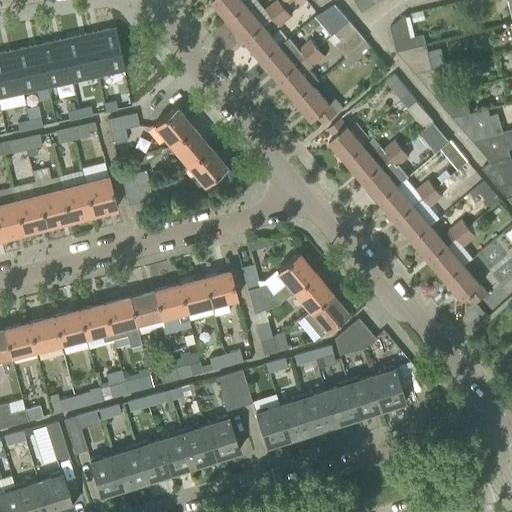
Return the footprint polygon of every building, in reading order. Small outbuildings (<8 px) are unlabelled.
[(246,5),(241,0),(211,0),(228,20),(246,5)] [(284,7),(292,0),(276,0),(266,10),(272,17),(284,7)] [(380,0),(354,0),(360,11),(380,0)] [(349,20),(335,4),(315,15),(332,34),(349,20)] [(263,25),(246,5),(228,20),(245,40),(263,25)] [(280,25),(291,15),(284,7),(272,17),(280,25)] [(411,17),(406,18),(405,16),(390,27),(397,53),(424,46),(421,34),(415,36),(411,17)] [(366,40),(349,20),(332,34),(332,35),(334,32),(341,40),(336,45),(346,57),(366,40)] [(279,44),(263,25),(245,40),(262,59),(279,44)] [(114,27),(88,33),(98,76),(124,70),(114,27)] [(98,75),(88,32),(63,38),(73,81),(98,75)] [(278,79),(317,46),(311,39),(298,49),(289,37),(279,44),(262,59),(278,79)] [(73,81),(63,38),(38,44),(48,87),(73,81)] [(48,87),(38,44),(13,49),(23,92),(48,87)] [(427,45),(424,46),(397,53),(415,74),(433,70),(427,45)] [(325,56),(317,46),(278,79),(295,99),(313,84),(318,79),(309,68),(325,56)] [(0,97),(23,92),(13,49),(0,52),(0,97)] [(444,67),(433,70),(415,74),(434,96),(450,92),(444,67)] [(417,100),(395,72),(385,80),(408,107),(416,100),(417,100)] [(334,96),(328,102),(313,84),(295,99),(312,119),(317,115),(323,123),(343,107),(334,96)] [(463,89),(450,92),(434,96),(452,118),(469,113),(463,89)] [(115,100),(103,103),(105,111),(117,108),(115,100)] [(433,120),(416,100),(408,107),(425,127),(424,127),(424,128),(432,121),(433,120)] [(90,106),(78,109),(80,117),(92,114),(90,106)] [(193,127),(176,106),(154,125),(171,145),(193,127)] [(78,109),(67,111),(68,119),(80,117),(78,109)] [(498,114),(489,116),(487,109),(481,110),(469,113),(452,118),(471,140),(489,136),(503,131),(498,114)] [(125,129),(139,126),(136,113),(107,119),(110,132),(125,129)] [(40,117),(29,120),(30,128),(42,125),(40,117)] [(364,145),(340,117),(327,128),(334,135),(329,140),(346,160),(364,145)] [(29,120),(17,123),(18,130),(30,128),(29,120)] [(89,134),(86,123),(71,127),(73,138),(89,134)] [(73,138),(71,127),(56,130),(58,141),(73,138)] [(209,146),(193,127),(171,145),(187,165),(209,146)] [(511,128),(503,131),(489,136),(471,140),(489,161),(488,162),(511,156),(508,148),(511,147),(511,128)] [(127,140),(125,129),(110,132),(112,143),(127,140)] [(40,133),(24,137),(26,150),(42,146),(40,133)] [(26,150),(24,137),(8,140),(11,153),(26,150)] [(380,165),(403,146),(395,138),(384,148),(381,145),(371,154),(364,145),(346,160),(362,180),(380,165)] [(226,167),(209,146),(187,165),(204,185),(226,167)] [(380,165),(362,180),(370,189),(368,191),(376,201),(378,199),(379,200),(397,185),(405,177),(408,175),(399,165),(410,155),(403,146),(380,165)] [(511,181),(511,159),(511,156),(488,162),(481,168),(497,187),(511,181)] [(152,198),(147,179),(145,170),(132,173),(140,201),(152,198)] [(140,201),(132,173),(120,176),(128,205),(140,201)] [(116,208),(111,189),(108,175),(84,181),(93,214),(116,208)] [(422,197),(435,186),(427,177),(414,188),(422,197)] [(93,214),(84,181),(61,187),(69,220),(93,214)] [(511,181),(497,187),(511,203),(511,181)] [(413,205),(406,195),(397,185),(379,200),(396,219),(413,205)] [(444,196),(435,186),(422,197),(431,207),(444,196)] [(69,220),(61,187),(38,193),(46,226),(69,220)] [(46,226),(38,193),(15,199),(23,232),(46,226)] [(0,238),(23,232),(15,199),(0,203),(0,238)] [(430,224),(413,205),(396,219),(412,239),(430,224)] [(456,237),(468,226),(461,218),(449,229),(456,237)] [(447,244),(430,224),(412,239),(429,259),(447,244)] [(476,235),(468,226),(456,237),(463,246),(476,235)] [(463,264),(447,244),(429,259),(446,279),(463,264)] [(293,291),(315,272),(298,252),(276,270),(286,282),(272,294),(262,297),(259,284),(246,287),(251,303),(253,313),(278,303),(293,291)] [(241,267),(246,286),(246,287),(259,284),(253,264),(241,267)] [(487,292),(463,264),(446,279),(463,299),(468,295),(474,303),(487,292)] [(230,270),(204,276),(211,304),(237,297),(230,270)] [(331,292),(315,272),(293,291),(310,310),(331,292)] [(211,304),(204,276),(179,283),(186,311),(211,304)] [(186,311),(179,283),(154,289),(161,317),(178,313),(180,321),(188,319),(186,311)] [(161,317),(154,289),(129,296),(136,324),(139,334),(156,330),(155,327),(163,325),(161,317)] [(310,310),(303,316),(320,337),(322,335),(333,325),(349,312),(332,292),(310,310)] [(136,324),(129,296),(103,302),(111,330),(113,339),(127,336),(130,347),(141,344),(139,334),(136,324)] [(111,330),(103,302),(78,309),(86,337),(101,332),(104,342),(113,339),(111,330)] [(86,337),(78,309),(53,315),(61,343),(86,337)] [(61,343),(53,315),(28,322),(35,349),(61,343)] [(375,337),(358,318),(343,330),(359,350),(375,337)] [(267,321),(255,324),(260,339),(270,336),(272,335),(267,321)] [(35,349),(28,322),(3,328),(10,356),(35,349)] [(10,356),(3,328),(0,329),(0,358),(0,359),(4,372),(14,370),(10,356)] [(272,336),(272,335),(270,336),(260,339),(264,355),(288,348),(283,330),(272,336)] [(359,350),(343,330),(334,338),(337,355),(359,351),(359,350)] [(331,344),(310,350),(313,360),(334,354),(331,344)] [(239,349),(224,353),(227,365),(243,361),(239,349)] [(313,360),(310,350),(294,354),(296,364),(313,360)] [(227,365),(224,353),(209,357),(212,369),(227,365)] [(287,366),(285,356),(265,362),(267,372),(287,366)] [(193,374),(189,363),(174,367),(177,379),(193,374)] [(392,365),(381,368),(382,372),(370,376),(381,409),(404,402),(392,365)] [(177,379),(174,367),(159,371),(162,383),(177,379)] [(128,393),(125,381),(121,369),(106,374),(112,397),(128,393)] [(242,369),(229,373),(239,406),(252,402),(242,369)] [(239,406),(229,373),(216,377),(226,410),(239,406)] [(381,409),(370,376),(358,380),(357,376),(346,379),(358,417),(381,409)] [(143,388),(140,377),(125,381),(128,393),(143,388)] [(358,417),(346,379),(335,383),(336,386),(324,390),(335,424),(358,417)] [(192,383),(173,388),(176,399),(195,394),(192,383)] [(164,390),(145,396),(148,406),(167,401),(164,390)] [(335,424),(324,390),(312,394),(311,391),(300,394),(312,431),(335,424)] [(93,402),(90,391),(74,395),(77,407),(93,402)] [(312,431),(300,394),(290,397),(291,401),(279,405),(289,438),(312,431)] [(77,407),(74,395),(60,399),(63,411),(77,407)] [(148,406),(145,396),(127,401),(130,411),(148,406)] [(0,428),(27,421),(24,409),(10,413),(7,402),(0,404),(0,428)] [(118,403),(99,408),(102,419),(121,413),(118,403)] [(40,404),(26,408),(24,409),(27,421),(43,416),(40,404)] [(289,438),(279,405),(266,408),(265,405),(254,409),(266,446),(289,438)] [(238,451),(232,432),(226,414),(215,418),(216,421),(204,425),(215,459),(238,451)] [(87,449),(76,415),(63,419),(74,454),(87,449)] [(69,455),(58,420),(45,425),(56,459),(69,455)] [(215,459),(204,425),(192,429),(191,425),(180,429),(192,466),(215,459)] [(4,434),(7,445),(26,440),(23,429),(4,434)] [(192,466),(180,429),(170,432),(171,436),(158,440),(169,473),(192,466)] [(169,473),(158,440),(146,443),(145,440),(134,443),(146,481),(169,473)] [(146,481),(134,443),(124,447),(125,450),(113,454),(123,488),(146,481)] [(123,488),(113,454),(101,458),(100,455),(88,458),(100,495),(123,488)] [(57,511),(72,507),(66,488),(60,470),(49,474),(50,477),(38,481),(47,511),(57,511)] [(47,511),(38,481),(26,485),(25,481),(14,485),(22,511),(47,511)] [(22,511),(14,485),(3,488),(4,492),(0,493),(0,511),(22,511)]
